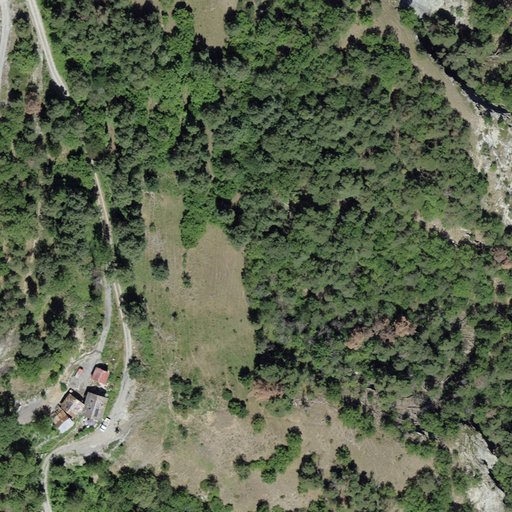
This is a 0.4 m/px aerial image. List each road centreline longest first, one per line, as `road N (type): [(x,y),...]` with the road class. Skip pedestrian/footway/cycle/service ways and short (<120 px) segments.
road 1 (track): [(42,490),(52,450),(96,435),(118,408),(128,350),(90,149),(47,65),(30,0)]
road 2 (trunk): [(511,432),(343,94)]
